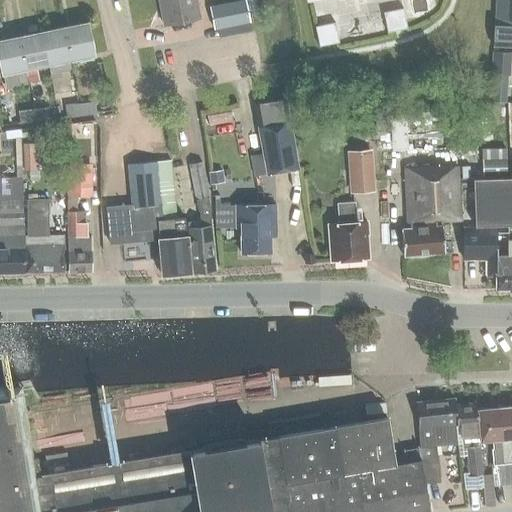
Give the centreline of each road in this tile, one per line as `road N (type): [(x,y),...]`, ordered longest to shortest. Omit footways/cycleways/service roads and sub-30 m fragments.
road 1 (tertiary): [(0,300),(351,293),(395,303)]
road 2 (residential): [(511,373),(413,375),(399,344),(395,303)]
road 3 (residential): [(128,91),(263,64)]
